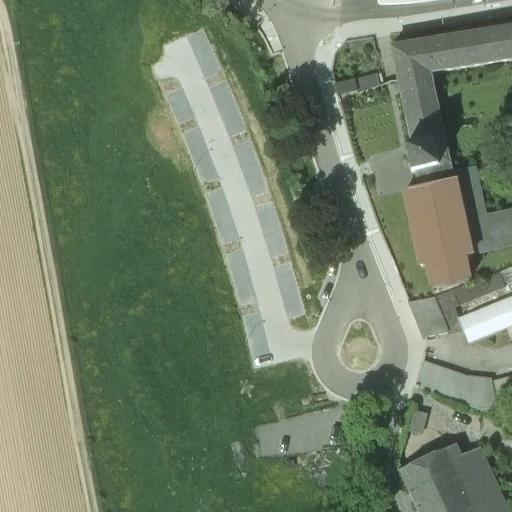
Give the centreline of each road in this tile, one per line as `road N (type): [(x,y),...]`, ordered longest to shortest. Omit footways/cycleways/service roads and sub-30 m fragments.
road 1 (track): [(0,11),(94,511)]
road 2 (residential): [(316,0),(299,40),(306,85),(361,265)]
road 3 (residential): [(361,265),(324,345),(327,372),(344,388),(372,386),(389,373),(392,343)]
